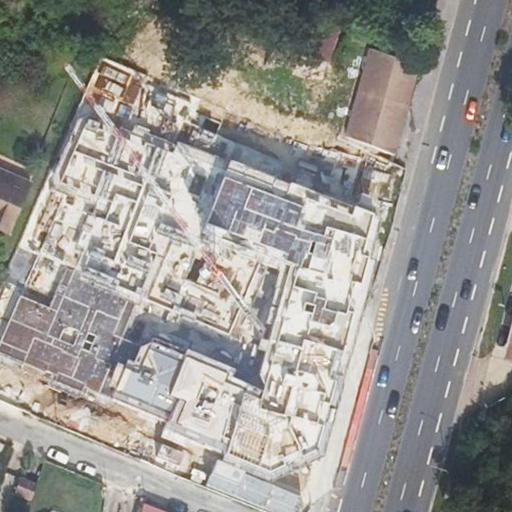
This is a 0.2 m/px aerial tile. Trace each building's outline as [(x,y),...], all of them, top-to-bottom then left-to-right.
[(214,107),(392,163),(394,154),(418,71),(434,0),(33,0),(108,31),(100,57),(214,107)] [(381,204),(217,133),(222,122),(209,118),(214,107),(100,57),(44,187),(63,195),(0,344),(0,365),(52,387),(96,404),(160,432),(225,458),(270,476),(313,461),(320,435),(346,335),(374,232),(381,204)] [(0,230),(13,235),(38,170),(0,155),(0,230)] [(511,365),(511,319),(500,362),(511,365)] [(35,486),(18,480),(12,494),(29,500),(35,486)]
